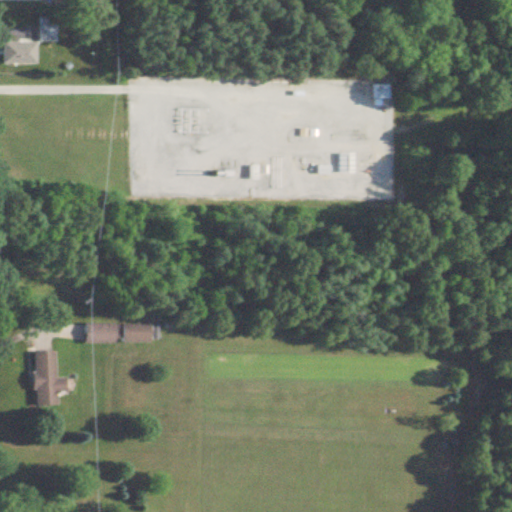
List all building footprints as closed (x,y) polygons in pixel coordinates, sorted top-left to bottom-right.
[(36,43),(52,43),(52,27),(36,27),(36,43)] [(31,43),(0,42),(0,65),(31,66),(31,43)] [(368,100),(383,100),(383,85),(368,85),(368,100)] [(349,154),(333,154),(333,174),(349,174),(349,154)] [(145,344),(145,325),(80,324),(79,343),(145,344)] [(28,351),(27,406),(51,407),(51,393),(60,393),(60,377),(50,377),(50,352),(28,351)]
